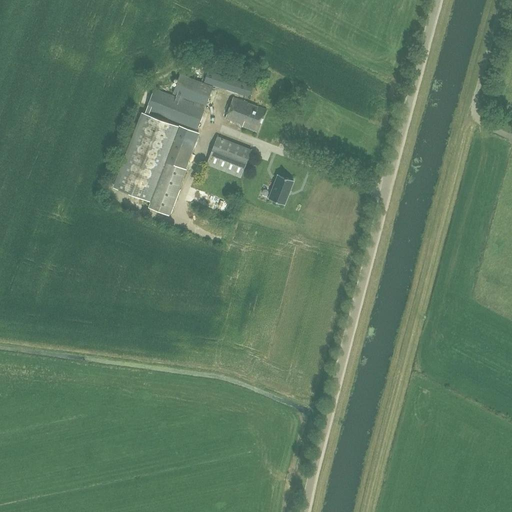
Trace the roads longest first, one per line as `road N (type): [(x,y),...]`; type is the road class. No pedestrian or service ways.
road 1 (tertiary): [(302,511),(441,0)]
road 2 (track): [(362,511),(472,110)]
road 3 (unclassified): [(477,119),(475,95),(505,0)]
